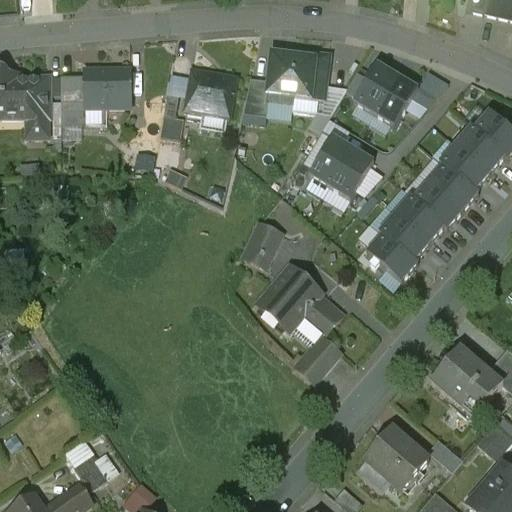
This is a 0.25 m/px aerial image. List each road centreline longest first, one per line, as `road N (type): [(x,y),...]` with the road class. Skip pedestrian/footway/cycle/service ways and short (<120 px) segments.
road 1 (residential): [(43,35),(237,16),(321,23),(438,52),(511,86)]
road 2 (residential): [(269,511),(511,232)]
